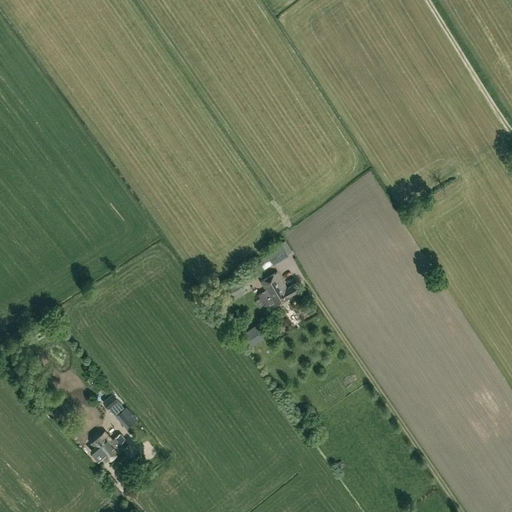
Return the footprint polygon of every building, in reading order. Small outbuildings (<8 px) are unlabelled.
[(281,242),(281,241),(265,250),(268,254),(258,259),(264,269),(289,255),(288,253),(292,251),(285,239),(281,242)] [(295,284),(288,288),(278,271),(261,282),(266,289),(258,294),(265,306),(269,303),(270,305),(274,303),(275,305),(299,291),(295,284)] [(232,298),(246,290),(240,279),(226,287),(232,298)] [(244,334),(252,345),(265,336),(257,325),(244,334)] [(114,393),(104,401),(109,408),(115,415),(125,407),(119,400),(119,399),(114,393)] [(118,414),(129,426),(137,419),(127,406),(118,414)] [(117,445),(125,439),(120,433),(112,440),(105,431),(92,443),(95,446),(91,450),(99,460),(104,457),(107,461),(121,449),(117,445)] [(148,440),(138,447),(145,458),(155,451),(148,440)]
